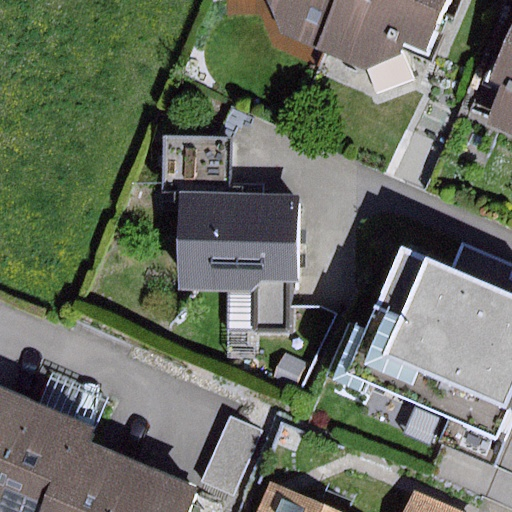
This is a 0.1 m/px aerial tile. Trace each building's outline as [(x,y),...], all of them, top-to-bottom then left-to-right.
[(320,54),(343,0),(271,0),(269,5),(287,40),(320,54)] [(455,0),(343,0),(320,54),(367,74),(376,96),(417,80),(408,56),(428,64),(455,0)] [(511,20),(486,81),(498,86),(482,125),(511,137),(511,20)] [(232,139),(165,138),(164,189),(179,189),(231,190),(232,139)] [(231,190),(179,189),(176,292),(249,294),(261,283),(260,322),(288,322),(289,283),(300,283),(302,192),(231,190)] [(511,420),(511,297),(408,254),(354,381),(502,443),(511,420)] [(42,371),(28,403),(87,427),(100,395),(42,371)] [(0,471),(28,403),(0,390),(0,471)] [(0,511),(51,511),(81,442),(87,427),(28,403),(0,471),(0,511)] [(231,417),(202,484),(234,498),(263,431),(231,417)] [(120,511),(140,466),(81,442),(51,511),(120,511)] [(188,511),(197,489),(140,466),(120,511),(188,511)] [(339,511),(271,483),(258,511),(339,511)] [(464,511),(415,490),(405,511),(464,511)]
